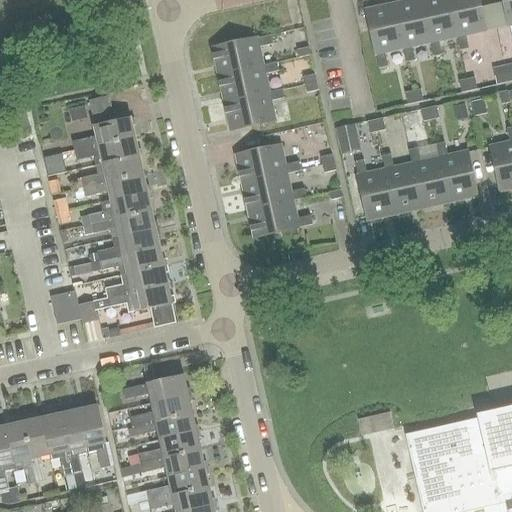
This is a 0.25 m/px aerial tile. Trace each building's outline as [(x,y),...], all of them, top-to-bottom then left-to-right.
[(415,0),(392,5),(402,49),(405,63),(414,61),(411,47),(429,43),(419,0),(415,0)] [(419,0),(429,43),(432,58),(441,56),(438,41),(456,38),(447,0),(419,0)] [(447,0),(456,38),(459,52),(468,50),(465,36),(484,31),(477,0),(447,0)] [(511,0),(501,0),(508,26),(511,25),(511,0)] [(384,53),(402,49),(392,5),(365,11),(378,69),(387,67),(384,53)] [(212,49),(218,76),(262,66),(258,48),(272,45),(270,36),(212,49)] [(310,56),(308,48),(296,51),(298,59),(310,56)] [(276,63),(262,66),(218,76),(224,103),(268,93),(264,75),(278,72),(276,63)] [(505,69),(493,72),(496,86),(509,82),(505,69)] [(304,86),(316,83),(314,75),(302,78),(304,86)] [(466,80),(469,92),(476,90),(474,78),(466,80)] [(461,94),(469,92),(466,80),(458,82),(461,94)] [(318,91),(316,83),(304,86),(306,94),(318,91)] [(268,93),(224,103),(230,131),(274,121),(270,102),(284,99),(282,90),(268,93)] [(420,90),(412,92),(415,104),(423,102),(420,90)] [(509,103),(506,91),(498,93),(501,105),(509,103)] [(415,104),(412,92),(404,94),(407,106),(415,104)] [(93,124),(113,119),(108,98),(88,102),(93,124)] [(428,109),(430,121),(438,119),(436,107),(428,109)] [(430,121),(428,109),(420,111),(422,122),(430,121)] [(74,152),(139,138),(134,118),(94,127),(96,137),(72,143),(74,152)] [(374,121),(376,133),(384,131),(382,119),(374,121)] [(368,134),(376,133),(374,121),(366,123),(368,134)] [(360,150),(354,124),(335,129),(340,154),(360,150)] [(499,192),(511,189),(511,128),(506,129),(509,143),(490,148),(499,192)] [(135,139),(74,152),(76,162),(93,159),(95,166),(142,156),(143,156),(141,149),(137,150),(135,139)] [(435,145),(438,159),(448,203),(476,197),(466,153),(447,157),(444,143),(435,145)] [(236,156),(242,184),(286,175),(300,172),(298,163),(284,166),(280,146),(236,156)] [(411,165),(421,209),(448,203),(438,159),(420,163),(417,149),(408,151),(411,165)] [(320,158),(322,166),(334,163),(332,155),(320,158)] [(384,171),(394,215),(421,209),(411,165),(393,169),(390,155),(381,157),(384,171)] [(97,176),(80,180),(82,189),(143,175),(140,163),(144,162),(142,156),(95,166),(97,176)] [(367,221),(394,215),(384,171),(366,175),(363,161),(354,163),(367,221)] [(334,163),(322,166),(324,174),(335,171),(334,163)] [(82,189),(74,191),(76,200),(84,198),(109,193),(111,201),(151,192),(149,186),(145,187),(143,175),(82,189)] [(286,175),(242,184),(248,211),(292,202),(306,198),(304,190),(290,193),(286,175)] [(341,198),(340,191),(328,193),(330,201),(341,198)] [(102,214),(89,217),(91,225),(151,212),(148,200),(152,199),(151,192),(111,201),(111,202),(100,204),(102,214)] [(292,202),(248,211),(254,238),(312,225),(310,216),(296,219),(292,202)] [(151,212),(91,225),(93,235),(109,231),(111,240),(159,229),(158,223),(154,224),(151,212)] [(89,217),(81,218),(82,227),(91,225),(89,217)] [(93,235),(91,225),(82,227),(85,237),(93,235)] [(113,249),(97,253),(99,262),(159,249),(156,236),(160,236),(159,229),(111,240),(113,249)] [(159,249),(99,262),(101,272),(118,268),(120,277),(167,266),(166,260),(162,260),(159,249)] [(89,265),(91,275),(101,272),(99,262),(89,265)] [(122,285),(105,289),(107,299),(167,285),(165,273),(169,272),(167,266),(120,277),(122,285)] [(88,304),(77,307),(81,326),(99,322),(96,311),(109,309),(125,305),(127,314),(135,312),(176,303),(174,296),(170,297),(167,285),(107,299),(107,300),(88,304)] [(77,307),(74,292),(51,298),(57,326),(80,321),(77,307)] [(184,377),(123,390),(126,401),(150,396),(151,404),(192,395),(190,388),(186,389),(184,377)] [(154,414),(130,419),(132,428),(192,414),(189,402),(193,401),(192,395),(151,404),(154,414)] [(83,406),(77,408),(88,454),(96,452),(100,470),(110,467),(97,406),(84,409),(83,406)] [(511,511),(511,406),(478,414),(479,418),(406,435),(424,511),(511,511)] [(71,412),(59,415),(73,476),(82,474),(78,456),(88,454),(77,408),(70,409),(71,412)] [(359,420),(363,436),(395,429),(391,412),(359,420)] [(46,414),(40,416),(51,462),(60,460),(64,478),(73,476),(59,415),(47,418),(46,414)] [(192,414),(132,428),(134,438),(158,433),(160,441),(200,431),(198,425),(195,426),(192,414)] [(34,420),(22,423),(36,484),(47,482),(41,458),(48,456),(49,462),(51,462),(40,416),(34,417),(34,420)] [(10,422),(3,424),(14,471),(24,469),(28,486),(36,484),(22,423),(11,426),(10,422)] [(0,492),(8,490),(4,473),(14,471),(3,424),(0,424),(0,492)] [(162,450),(138,456),(140,466),(201,452),(198,439),(201,438),(200,431),(160,441),(162,450)] [(201,452),(140,466),(142,475),(166,469),(168,478),(208,469),(206,462),(203,463),(201,452)] [(170,487),(146,493),(148,502),(209,488),(206,476),(209,475),(208,469),(168,478),(170,487)] [(209,488),(148,502),(150,511),(175,506),(176,511),(189,511),(216,506),(215,499),(211,500),(209,488)]
